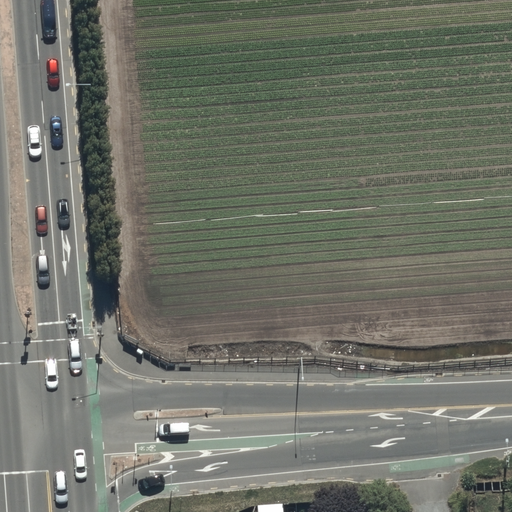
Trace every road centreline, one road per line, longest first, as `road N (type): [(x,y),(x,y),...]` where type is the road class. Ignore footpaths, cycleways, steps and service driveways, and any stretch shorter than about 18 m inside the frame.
road 1 (secondary): [(30,0),(67,449)]
road 2 (secondary): [(67,449),(491,420)]
road 3 (secondary): [(491,420),(451,443),(174,470),(140,478),(95,511)]
